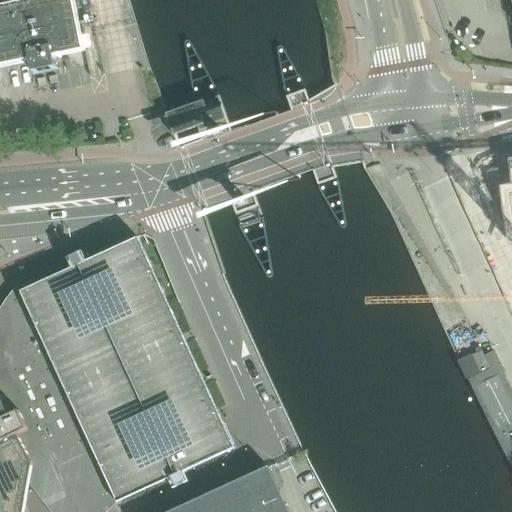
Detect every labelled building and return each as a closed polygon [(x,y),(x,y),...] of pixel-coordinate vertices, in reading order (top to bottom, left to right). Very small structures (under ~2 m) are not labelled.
[(0,0),(0,9),(7,8),(44,0),(0,0)] [(33,0),(7,8),(0,9),(0,511),(26,511),(34,464),(19,436),(29,430),(21,412),(10,417),(0,394),(0,69),(32,63),(34,75),(58,70),(55,58),(85,52),(74,0),(33,0)] [(166,115),(173,136),(198,127),(200,132),(212,128),(211,126),(228,120),(219,96),(166,115)] [(138,238),(20,292),(117,503),(235,449),(228,433),(138,238)] [(20,293),(18,293),(11,301),(4,310),(1,316),(0,318),(0,445),(9,441),(19,436),(29,430),(72,407),(20,293)] [(484,356),(480,348),(475,350),(477,353),(471,356),(476,365),(480,374),(469,380),(479,400),(484,412),(490,423),(501,445),(506,455),(511,451),(505,439),(511,435),(511,395),(502,374),(504,373),(500,366),(494,353),(493,352),(484,356)] [(86,436),(74,410),(73,407),(72,407),(29,430),(19,436),(9,441),(27,464),(86,436)] [(107,511),(117,503),(86,436),(27,464),(64,511),(107,511)] [(289,511),(270,469),(268,467),(170,511),(289,511)]
